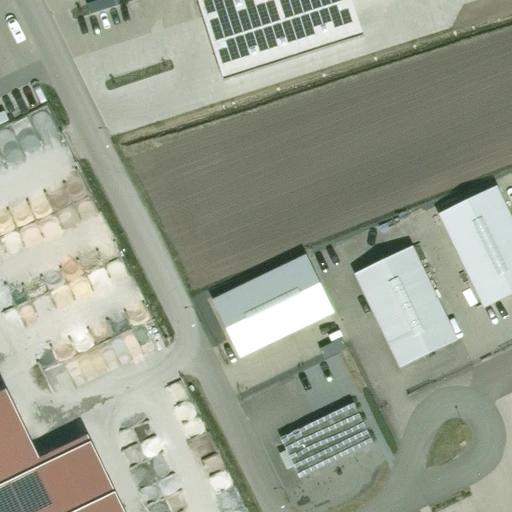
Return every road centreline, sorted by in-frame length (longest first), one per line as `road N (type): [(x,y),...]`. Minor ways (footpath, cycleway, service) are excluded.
road 1 (residential): [(26,0),(163,258),(280,511)]
road 2 (residential): [(401,499),(479,455),(488,429),(474,402),(450,398),(429,405),(420,427)]
